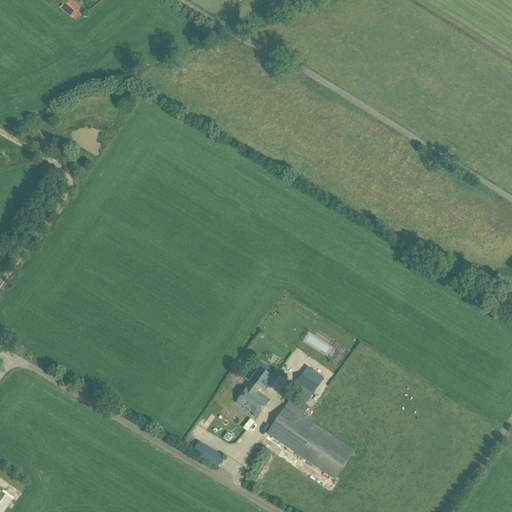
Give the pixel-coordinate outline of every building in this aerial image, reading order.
[(70,0),(69,0),(62,10),(78,23),(81,19),(77,16),(83,9),(70,0)] [(309,367),(292,392),(311,404),(317,395),(311,391),(315,384),(320,387),(325,379),(309,367)] [(251,383),(237,404),(259,419),(270,401),(260,394),(263,391),(273,377),(258,368),(250,382),(251,383)] [(292,398),(268,435),(336,481),(356,452),(304,418),(309,408),(292,398)] [(197,445),(192,453),(219,469),(226,457),(199,441),(197,445)]
